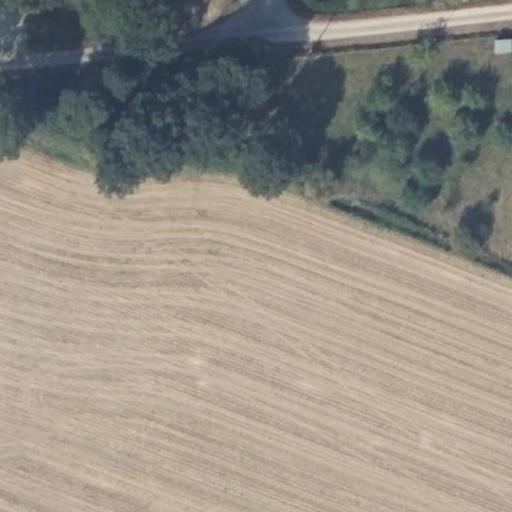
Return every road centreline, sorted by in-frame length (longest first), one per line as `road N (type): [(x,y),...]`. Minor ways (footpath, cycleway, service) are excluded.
road 1 (unclassified): [(249,35),(511,12)]
road 2 (unclassified): [(0,65),(249,35)]
